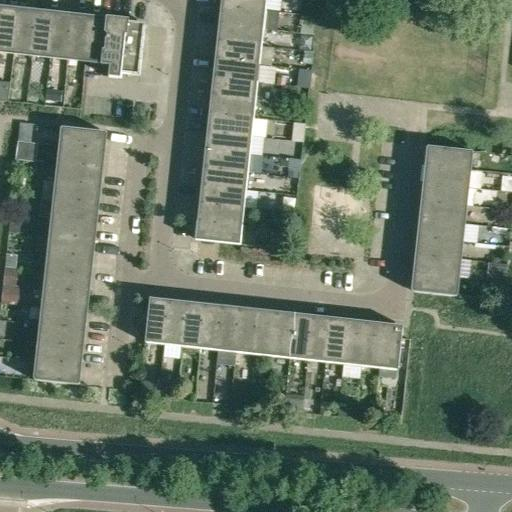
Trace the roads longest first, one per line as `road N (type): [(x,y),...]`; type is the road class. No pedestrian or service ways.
road 1 (secondary): [(487,486),(0,445)]
road 2 (residential): [(412,152),(396,307),(159,283)]
road 3 (secondary): [(0,489),(283,511)]
road 4 (residential): [(120,278),(135,150),(174,133)]
road 5 (residential): [(174,133),(159,283)]
road 6 (residential): [(188,0),(174,133)]
